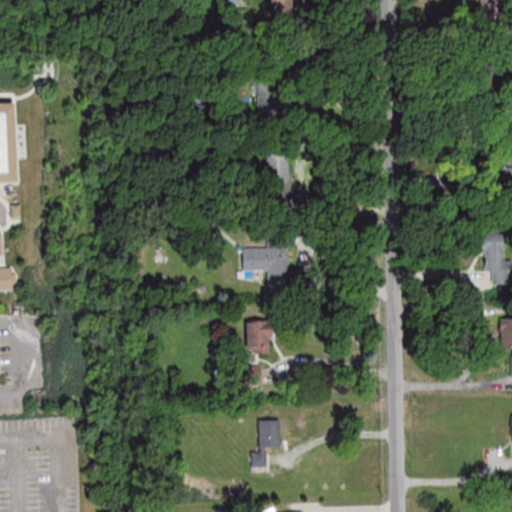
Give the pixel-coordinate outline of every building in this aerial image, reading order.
[(270,0),(270,14),(291,14),(290,0),(270,0)] [(497,12),(497,0),(480,0),(480,12),(497,12)] [(283,77),(257,77),(257,115),(283,115),(283,77)] [(0,182),(16,183),(15,103),(0,102),(0,182)] [(352,124),(344,142),(365,151),(372,133),(352,124)] [(266,151),(268,208),(291,207),(289,151),(266,151)] [(511,162),(493,162),(493,183),(511,183),(511,162)] [(0,291),(15,291),(15,266),(0,266),(0,256),(2,256),(2,233),(0,233),(0,291)] [(485,236),(485,270),(492,270),(492,282),(511,282),(510,236),(485,236)] [(242,246),(242,270),(267,270),(267,285),(287,285),(287,246),(242,246)] [(511,371),(511,317),(500,317),(500,346),(511,346),(511,371)] [(269,321),(246,321),(246,352),(269,352),(269,321)] [(280,422),(258,422),(258,446),(280,446),(280,422)]
